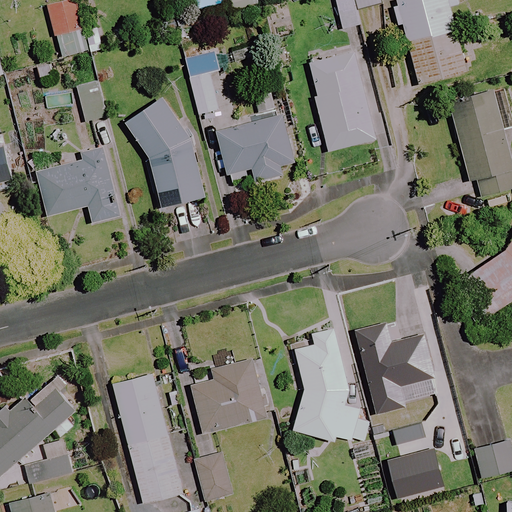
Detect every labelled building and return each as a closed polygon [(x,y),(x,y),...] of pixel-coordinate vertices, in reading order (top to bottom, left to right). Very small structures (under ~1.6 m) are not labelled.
[(226,16),(223,0),(192,0),(196,21),(226,16)] [(256,0),(230,0),(233,10),(257,4),(256,0)] [(358,26),(354,12),(381,5),(379,0),(331,0),(340,31),(358,26)] [(396,0),(398,6),(393,7),(397,24),(402,23),(417,85),(465,73),(449,7),(458,5),(456,0),(396,0)] [(81,30),(74,1),(46,8),(53,37),(81,30)] [(477,12),(464,15),(470,36),(482,33),(477,12)] [(102,50),(97,29),(84,32),(89,53),(102,50)] [(219,72),(215,51),(184,57),(196,115),(216,111),(209,74),(219,72)] [(372,142),(353,54),(308,64),(327,152),(372,142)] [(106,117),(96,80),(74,86),(84,122),(106,117)] [(511,127),(511,125),(502,88),(446,103),(467,181),(474,179),(479,197),(511,188),(511,168),(502,130),(511,127)] [(274,109),(269,92),(253,97),(257,113),(274,109)] [(202,196),(189,141),(160,95),(121,120),(149,164),(159,207),(202,196)] [(293,163),(283,124),(287,123),(283,109),(270,112),(272,118),(215,133),(226,176),(250,170),(253,183),(282,176),(279,166),(293,163)] [(0,182),(15,179),(6,147),(0,148),(0,182)] [(117,217),(101,147),(88,150),(78,162),(36,172),(46,216),(87,207),(91,223),(117,217)] [(1,201),(0,201),(0,239),(11,237),(1,201)] [(459,280),(483,319),(511,300),(511,240),(505,252),(459,280)] [(375,414),(406,406),(405,402),(436,394),(421,336),(398,342),(393,322),(355,331),(366,374),(375,414)] [(355,419),(347,388),(332,329),(311,335),(313,345),(293,350),(303,390),(292,430),(333,442),(335,435),(362,443),(368,422),(355,419)] [(189,387),(202,435),(266,418),(250,359),(212,369),(215,380),(189,387)] [(167,436),(184,431),(173,390),(156,394),(151,373),(111,383),(142,504),(182,494),(167,436)] [(0,475),(54,432),(59,438),(73,427),(59,410),(69,402),(49,378),(9,411),(5,406),(0,410),(0,475)] [(455,402),(416,411),(424,443),(417,444),(424,474),(470,463),(455,402)] [(69,473),(59,441),(42,446),(46,460),(13,470),(18,488),(69,473)] [(511,459),(507,441),(490,446),(473,450),(480,479),(511,470),(511,459)] [(220,452),(192,459),(204,502),(231,494),(220,452)] [(71,487),(49,492),(8,503),(10,511),(56,511),(76,507),(71,487)]
